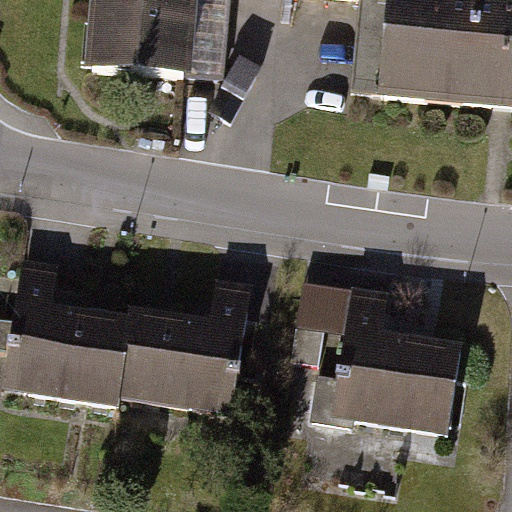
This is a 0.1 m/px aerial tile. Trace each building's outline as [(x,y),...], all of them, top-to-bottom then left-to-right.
[(99,0),(91,83),(195,93),(204,0),(99,0)] [(511,0),(388,0),(378,108),(511,121),(511,0)] [(120,430),(130,328),(60,321),(65,275),(27,271),(12,419),(120,430)] [(214,336),(130,328),(120,430),(240,442),(255,294),(218,290),(214,336)] [(455,458),(466,363),(396,355),(401,306),(309,296),(301,371),(316,372),(314,389),(349,393),(344,445),(455,458)]
